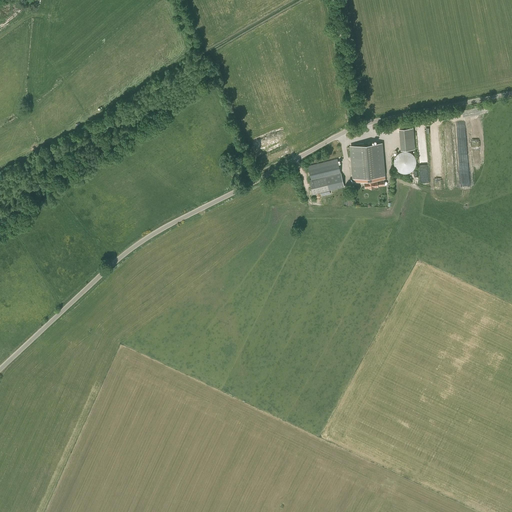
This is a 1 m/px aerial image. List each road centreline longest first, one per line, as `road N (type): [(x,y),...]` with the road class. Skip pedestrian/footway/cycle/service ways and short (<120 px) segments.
road 1 (unclassified): [(0,368),(156,232),(357,125),(511,93)]
road 2 (track): [(332,0),(357,125)]
